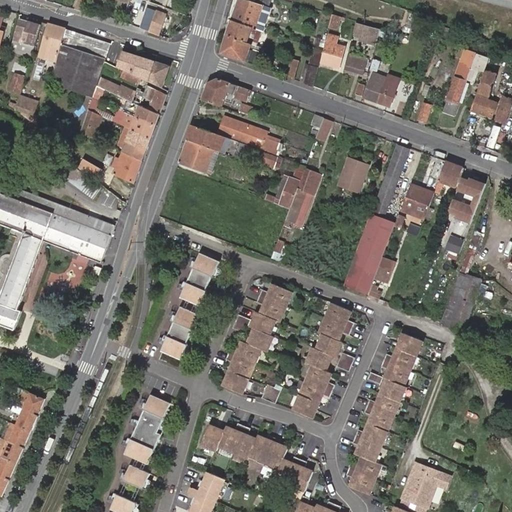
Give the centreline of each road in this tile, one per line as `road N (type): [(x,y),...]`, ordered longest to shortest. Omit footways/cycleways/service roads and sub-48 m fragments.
road 1 (residential): [(511,169),(206,59)]
road 2 (residential): [(95,345),(206,59)]
road 3 (residential): [(190,55),(95,345)]
road 4 (residential): [(335,434),(386,313),(251,258)]
road 5 (residential): [(190,55),(8,0)]
road 6 (residential): [(23,511),(95,345)]
road 7 (residential): [(335,434),(198,386)]
road 8 (residential): [(198,386),(251,258)]
road 9 (residential): [(165,511),(198,386)]
